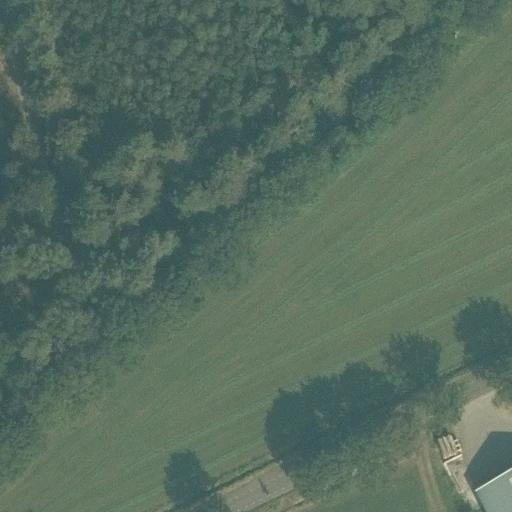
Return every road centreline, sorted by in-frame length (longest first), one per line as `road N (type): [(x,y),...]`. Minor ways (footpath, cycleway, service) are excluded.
road 1 (track): [(476,0),(138,310),(99,313),(62,223)]
road 2 (unclassified): [(229,511),(511,373)]
road 3 (track): [(62,223),(12,55)]
